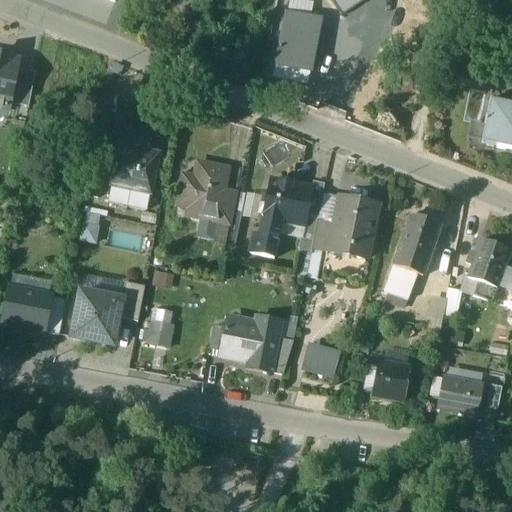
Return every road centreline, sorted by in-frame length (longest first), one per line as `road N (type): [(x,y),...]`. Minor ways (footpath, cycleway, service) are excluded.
road 1 (residential): [(511,202),(0,4)]
road 2 (residential): [(511,454),(0,361)]
